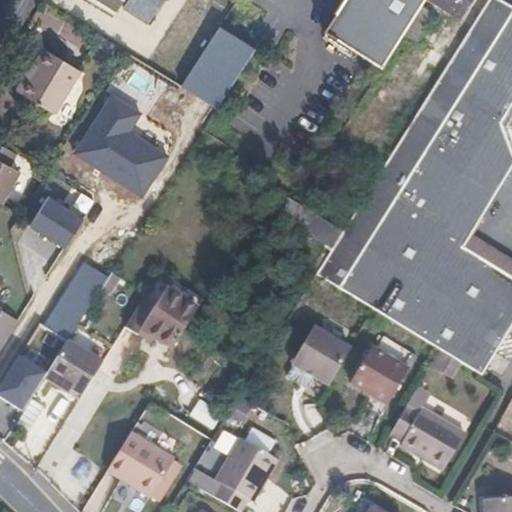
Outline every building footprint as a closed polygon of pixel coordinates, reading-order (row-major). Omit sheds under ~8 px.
[(79,0),(109,17),(119,0),(79,0)] [(511,94),(511,13),(491,0),(482,0),(340,230),(312,275),(371,311),(436,351),(476,375),(511,315),(511,278),(456,242),(464,229),(472,216),(496,177),(508,156),(493,126),(511,94)] [(336,0),(316,32),(375,68),(408,14),(416,0),(336,0)] [(416,0),(408,14),(429,28),(450,17),(454,20),(465,0),(416,0)] [(41,53),(15,97),(53,120),(78,75),(41,53)] [(0,201),(7,206),(23,177),(12,170),(18,159),(0,148),(0,201)] [(511,259),(464,229),(456,242),(511,278),(511,259)] [(202,293),(157,266),(144,288),(138,297),(183,325),(202,293)] [(173,342),(183,325),(138,297),(125,319),(138,327),(141,322),(173,342)] [(0,340),(13,319),(0,310),(0,340)] [(285,368),(325,390),(347,352),(307,331),(285,368)] [(104,353),(74,335),(50,373),(80,392),(104,353)] [(345,384),(384,407),(406,371),(369,348),(345,384)] [(415,418),(402,409),(385,437),(399,445),(395,452),(437,477),(460,438),(417,414),(415,418)] [(255,425),(248,438),(272,452),(280,439),(255,425)] [(170,461),(126,433),(103,470),(148,498),(170,461)] [(225,481),(215,497),(240,511),(242,511),(252,497),(257,500),(282,457),(272,452),(248,438),(243,435),(218,477),(225,481)] [(511,511),(511,496),(482,499),(482,511),(511,511)]
